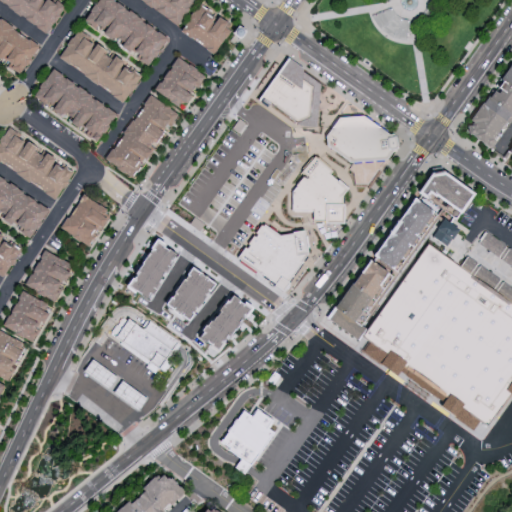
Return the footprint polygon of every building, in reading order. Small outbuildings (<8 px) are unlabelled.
[(0,2),(0,0),(55,0),(64,6),(45,35),(0,2)] [(83,21),(91,9),(89,8),(94,2),(97,2),(98,0),(110,0),(166,38),(147,67),(83,21)] [(139,0),(193,0),(176,26),(139,0)] [(199,4),(180,32),(213,55),(217,49),(233,26),(199,4)] [(0,61),(0,20),(38,46),(19,75),(0,61)] [(58,57),(67,45),(65,44),(70,38),(72,38),(78,30),(141,73),(123,102),(58,57)] [(153,90),(185,108),(206,77),(199,71),(176,57),(153,90)] [(256,99),(286,57),(302,68),(302,71),(320,84),(315,126),(296,125),(295,124),(295,122),(262,98),(260,102),(256,99)] [(511,59),(469,120),(464,129),(467,135),(489,149),(511,118),(511,59)] [(32,97),(41,85),(39,84),(44,78),(46,78),(52,70),(116,113),(97,142),(32,97)] [(149,96),(161,105),(162,103),(168,108),(168,110),(176,116),(132,179),(103,160),(149,96)] [(392,137),(362,115),(337,118),(324,136),(325,146),(348,162),(385,159),(393,149),(396,147),(395,137),(392,137)] [(0,162),(0,136),(3,136),(8,128),(72,171),(53,200),(0,162)] [(313,156),(332,172),(329,175),(336,181),(337,179),(347,188),(341,196),(341,204),(343,204),(343,224),(323,223),(323,220),(312,220),(312,210),(291,210),(290,191),(295,186),(294,185),(302,177),(304,178),(305,176),(300,172),(313,156)] [(431,173),(419,191),(441,206),(443,203),(459,213),(472,193),(440,171),(437,176),(431,173)] [(0,219),(0,177),(16,187),(47,210),(28,239),(0,219)] [(58,229),(90,247),(111,213),(104,208),(80,195),(58,229)] [(373,256),(393,270),(433,212),(412,198),(373,256)] [(445,247),(458,229),(443,219),(431,236),(445,247)] [(236,258),(243,247),(245,248),(248,245),(246,244),(252,235),(254,237),(256,235),(254,233),(260,225),(262,226),(263,224),(278,235),(291,233),(291,232),(303,229),(304,236),(305,236),(307,248),(306,248),(307,254),(305,254),(300,263),(288,281),(289,284),(289,285),(287,286),(284,292),(236,258)] [(477,243),(510,267),(511,263),(511,251),(486,232),(477,243)] [(0,235),(20,249),(2,278),(0,276),(0,235)] [(129,285),(133,273),(155,239),(165,245),(163,248),(167,251),(168,250),(174,254),(146,300),(129,285)] [(511,304),(428,245),(365,335),(375,341),(368,351),(383,363),(381,366),(399,376),(458,417),(473,430),(481,421),(488,426),(511,393),(511,304)] [(23,285),(53,301),(75,267),(67,263),(43,250),(23,285)] [(392,276),(366,259),(327,320),(353,337),(392,276)] [(165,304),(191,267),(214,284),(186,321),(165,304)] [(511,289),(502,282),(496,290),(511,301),(511,289)] [(1,326),(31,342),(51,310),(45,304),(21,291),(1,326)] [(198,336),(202,331),(200,330),(231,295),(248,308),(216,349),(198,336)] [(139,327),(124,316),(109,336),(147,364),(145,367),(154,374),(156,370),(160,374),(170,360),(167,358),(174,349),(179,344),(146,319),(141,325),(139,327)] [(0,377),(6,381),(26,347),(20,343),(0,331),(0,377)] [(138,411),(147,397),(91,360),(82,374),(138,411)] [(220,443),(243,411),(251,416),(256,409),(272,420),(267,428),(274,433),(251,465),(220,443)] [(164,511),(119,511),(131,497),(156,473),(175,480),(184,492),(164,511)]
